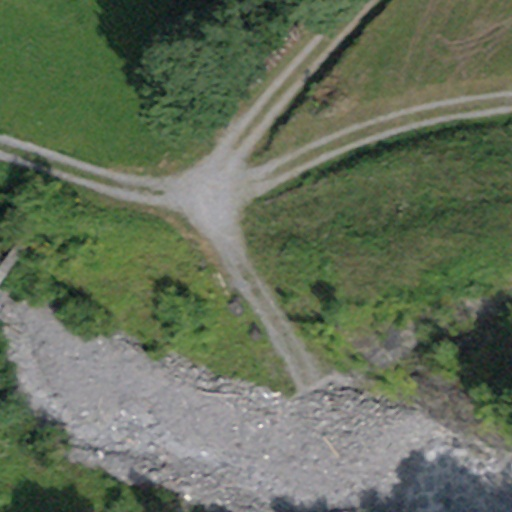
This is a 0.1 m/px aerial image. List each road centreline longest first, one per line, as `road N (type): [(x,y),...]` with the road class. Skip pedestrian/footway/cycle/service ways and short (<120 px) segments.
road 1 (track): [(511,99),(345,132),(270,175),(191,196),(318,381),(312,461),(271,511)]
road 2 (track): [(361,0),(191,196),(78,178),(0,149)]
